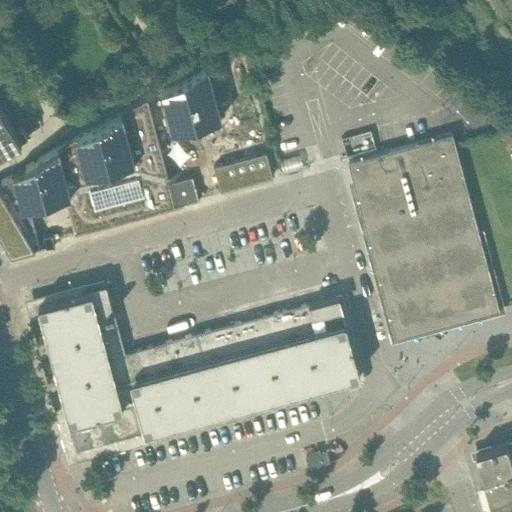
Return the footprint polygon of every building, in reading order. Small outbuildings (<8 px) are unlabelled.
[(449,7),(444,11),(450,18),(454,15),(449,7)] [(207,64),(162,90),(173,130),(174,130),(174,129),(220,116),(220,118),(221,117),(207,64)] [(15,172),(0,180),(0,234),(11,253),(40,245),(35,228),(29,229),(23,206),(70,193),(79,230),(119,219),(175,204),(169,181),(147,98),(147,97),(88,130),(58,146),(15,172)] [(20,125),(14,128),(0,104),(0,153),(28,137),(20,125)] [(395,336),(499,308),(498,304),(452,133),(348,160),(395,336)] [(266,150),(211,165),(218,189),(272,174),(266,150)] [(192,175),(179,179),(185,201),(198,198),(192,175)] [(179,179),(169,181),(175,204),(185,201),(179,179)] [(124,352),(105,281),(86,286),(38,299),(70,420),(78,448),(141,431),(360,372),(345,320),(339,295),(124,352)] [(511,440),(476,451),(484,479),(511,470),(511,440)] [(304,452),(305,456),(309,471),(322,467),(321,464),(330,461),(326,446),(304,452)] [(511,511),(511,470),(484,479),(493,511),(511,511)]
